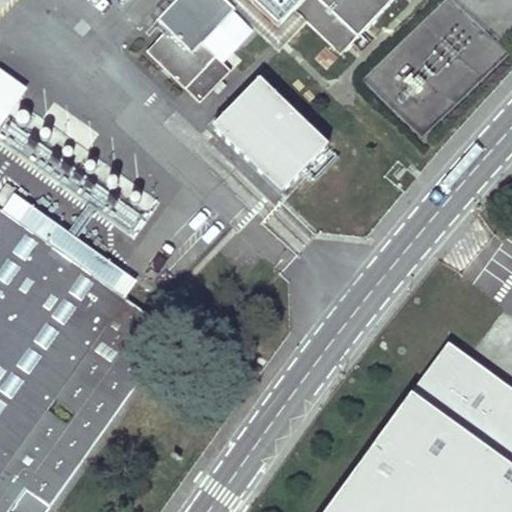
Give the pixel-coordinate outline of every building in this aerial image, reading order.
[(235,12),(222,0),(178,0),(158,21),(169,31),(148,53),(201,103),(231,72),(222,63),(203,46),(235,12)] [(279,53),(307,24),(294,12),(279,28),(250,0),(222,0),(235,12),(203,46),(222,63),(254,30),(279,53)] [(250,0),(279,28),(294,12),(307,24),(342,58),(396,0),(250,0)] [(0,128),(30,85),(0,64),(0,65),(0,128)] [(327,144),(259,77),(211,126),(279,193),(327,144)] [(0,184),(0,215),(2,213),(127,302),(143,279),(2,181),(0,184)] [(0,215),(0,511),(45,511),(172,335),(127,302),(2,213),(0,215)] [(511,511),(511,391),(447,345),(327,511),(511,511)]
